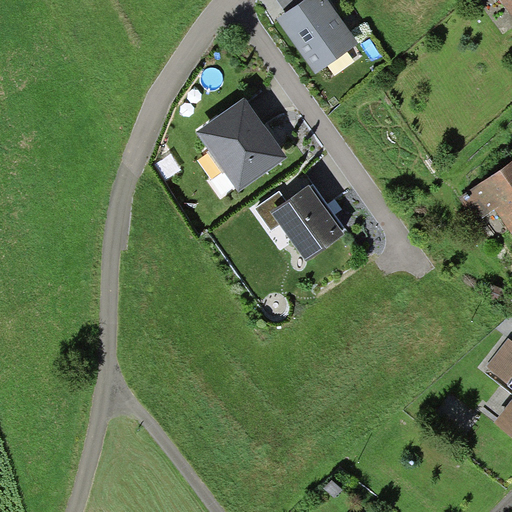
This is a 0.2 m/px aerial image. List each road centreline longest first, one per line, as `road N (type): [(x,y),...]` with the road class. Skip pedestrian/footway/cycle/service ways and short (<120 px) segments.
road 1 (residential): [(101,398),(111,234),(130,162),(168,86),(234,0)]
road 2 (residential): [(407,256),(234,0)]
road 3 (residential): [(214,511),(132,409),(101,398)]
